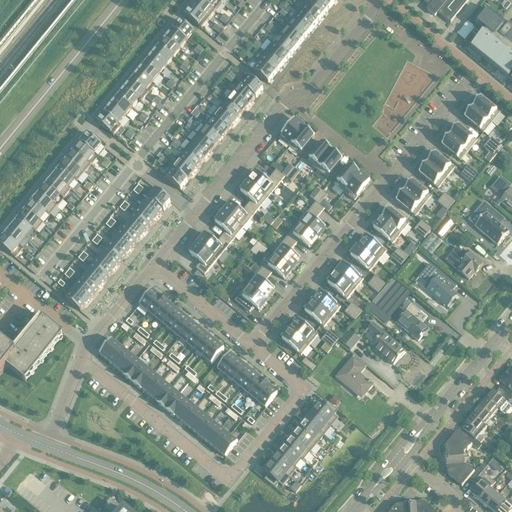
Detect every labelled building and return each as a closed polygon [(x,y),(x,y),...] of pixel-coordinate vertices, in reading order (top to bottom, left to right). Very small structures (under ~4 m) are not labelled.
[(216,12),(200,0),(196,0),(191,7),(209,21),(216,12)] [(200,0),(216,12),(223,4),(220,1),(220,2),(217,0),(200,0)] [(330,8),(320,0),(307,0),(306,2),(324,17),(330,8)] [(337,0),(320,0),(330,8),(337,0)] [(420,0),(430,7),(427,10),(435,16),(437,13),(450,24),(451,23),(455,18),(469,0),(420,0)] [(324,17),(306,2),(299,11),(317,25),(324,17)] [(506,11),(511,5),(508,2),(502,8),(506,11)] [(209,21),(191,7),(184,15),(201,30),(209,21)] [(317,25),(299,11),(292,19),(310,34),(317,25)] [(471,49),(508,79),(508,80),(509,79),(511,81),(511,82),(511,47),(506,43),(511,36),(511,29),(509,27),(508,28),(506,26),(506,25),(490,11),(478,26),(486,33),(484,35),(483,35),(471,49)] [(310,34),(292,19),(285,27),(303,42),(310,34)] [(172,30),(187,42),(194,33),(180,21),(172,30)] [(303,42),(285,27),(278,36),(281,38),(296,50),(303,42)] [(187,42),(172,30),(166,38),(180,50),(187,42)] [(180,50),(166,38),(159,47),(173,59),(180,50)] [(296,50),(281,38),(275,46),(274,46),(289,59),(296,50)] [(289,59),(274,46),(275,46),(272,44),(265,52),(282,67),(289,59)] [(173,59),(159,47),(152,55),(166,67),(173,59)] [(282,67),(265,52),(258,60),(261,63),(260,63),(276,76),(282,67)] [(166,67),(152,55),(145,64),(159,75),(166,67)] [(276,76),(260,63),(253,72),(268,84),(276,76)] [(159,75),(145,64),(138,72),(152,84),(159,75)] [(152,84),(138,72),(131,80),(146,92),(152,84)] [(239,84),(256,98),(255,99),(256,99),(264,90),(246,75),(239,84)] [(146,92),(131,80),(124,89),(139,101),(138,101),(141,103),(149,94),(146,92)] [(249,107),(255,99),(256,98),(239,84),(238,85),(241,87),(235,94),(232,92),(232,93),(249,107)] [(120,99),(132,109),(138,101),(139,101),(124,89),(118,97),(120,99)] [(249,107),(232,93),(225,101),(242,115),(249,107)] [(132,109),(120,99),(118,97),(111,106),(120,113),(125,117),(132,109)] [(473,108),(492,124),(500,114),(481,98),(473,108)] [(242,115),(225,101),(218,109),(235,123),(242,115)] [(125,117),(120,113),(111,106),(104,114),(118,126),(119,125),(125,117)] [(492,124),(473,108),(465,119),(483,134),(484,133),(491,124),(492,124)] [(235,123),(218,109),(211,118),(228,132),(235,123)] [(114,137),(121,127),(119,125),(118,126),(104,114),(97,123),(114,137)] [(500,114),(492,124),(498,128),(505,119),(500,114)] [(228,132),(211,118),(204,126),(221,140),(228,132)] [(289,148),(305,129),(295,121),(279,140),(289,148)] [(491,124),(484,133),(489,137),(496,128),(491,124)] [(221,140),(204,126),(197,135),(215,149),(221,140)] [(450,136),(469,152),(477,142),(458,126),(450,136)] [(305,129),(289,148),(299,156),(315,137),(305,129)] [(87,134),(81,143),(95,155),(99,158),(105,150),(106,149),(104,147),(102,146),(92,138),(87,134)] [(215,149),(197,135),(190,143),(193,146),(193,145),(208,157),(215,149)] [(469,152),(450,136),(442,146),(461,162),(469,152)] [(497,152),(501,147),(491,139),(488,144),(497,152)] [(81,143),(74,151),(88,163),(92,166),(99,158),(95,155),(81,143)] [(317,171),(332,152),(322,144),(307,162),(317,171)] [(494,156),(497,152),(488,144),(484,148),(494,156)] [(208,157),(193,145),(193,146),(187,154),(201,165),(208,157)] [(74,151),(67,159),(81,172),(85,174),(92,166),(88,163),(74,151)] [(332,152),(317,171),(327,179),(343,160),(332,152)] [(201,165),(187,154),(180,162),(194,174),(201,165)] [(427,164),(446,180),(454,169),(436,154),(427,164)] [(67,159),(60,168),(74,180),(78,183),(85,174),(81,172),(67,159)] [(170,168),(188,183),(188,182),(194,174),(180,162),(173,170),(170,168)] [(446,180),(427,164),(419,174),(438,190),(446,180)] [(295,169),(290,166),(282,176),(285,178),(287,179),(295,169)] [(345,193),(360,175),(350,166),(335,185),(345,193)] [(474,179),(478,175),(468,167),(465,171),(474,179)] [(60,168),(53,176),(67,189),(71,191),(78,183),(74,180),(60,168)] [(188,183),(170,168),(163,177),(181,192),(188,183)] [(295,169),(287,179),(291,183),(299,173),(295,169)] [(272,177),(281,184),(285,178),(282,176),(277,171),(272,177)] [(461,176),(470,184),(474,179),(465,171),(461,176)] [(281,184),(272,177),(268,182),(257,174),(249,184),(268,199),(281,184)] [(360,175),(345,193),(355,202),(370,183),(360,175)] [(53,176),(46,185),(61,197),(64,200),(71,191),(67,189),(53,176)] [(501,203),(506,207),(511,212),(511,191),(510,190),(509,189),(511,187),(501,178),(491,189),(500,196),(494,204),(498,207),(501,203)] [(405,192),(423,207),(432,197),(413,182),(405,192)] [(93,188),(88,184),(84,188),(90,193),(93,188)] [(247,208),(255,215),(268,199),(249,184),(241,194),(251,202),(247,208)] [(46,185),(39,193),(54,205),(57,208),(64,200),(61,197),(46,185)] [(314,202),(323,192),(318,188),(310,198),(314,202)] [(319,206),(327,196),(323,192),(314,202),(316,203),(316,204),(316,203),(319,206)] [(423,207),(405,192),(396,202),(415,217),(423,207)] [(39,193),(32,202),(47,214),(50,217),(57,208),(54,205),(39,193)] [(157,194),(150,203),(164,214),(165,214),(171,206),(157,194)] [(451,207),(455,202),(445,194),(441,199),(451,207)] [(438,203),(447,211),(451,207),(441,199),(438,203)] [(32,202),(25,210),(40,222),(43,225),(50,217),(47,214),(32,202)] [(150,203),(143,211),(157,222),(164,214),(150,203)] [(316,204),(316,203),(311,209),(320,216),(324,210),(316,204)] [(475,214),(469,221),(476,227),(475,227),(498,247),(509,233),(501,226),(505,220),(485,203),(475,214)] [(255,215),(247,208),(242,213),(232,205),(224,215),(243,230),(255,215)] [(318,240),(326,230),(316,221),(320,216),(311,209),(299,224),(318,240)] [(25,210),(18,219),(33,231),(36,234),(43,225),(40,222),(25,210)] [(382,220),(401,235),(409,225),(390,210),(382,220)] [(143,211),(136,219),(150,230),(157,222),(143,211)] [(221,239),(230,245),(243,230),(224,215),(215,225),(226,233),(221,239)] [(455,225),(445,217),(434,233),(443,240),(455,225)] [(18,219),(11,227),(26,239),(29,242),(36,234),(33,231),(18,219)] [(136,219),(129,228),(143,239),(150,230),(136,219)] [(401,235),(382,220),(374,230),(392,245),(401,235)] [(428,234),(432,230),(422,222),(418,226),(428,234)] [(295,247),(299,241),(309,250),(318,240),(299,224),(286,240),(295,247)] [(415,231),(424,239),(428,234),(418,226),(415,231)] [(11,227),(4,236),(19,248),(22,251),(29,242),(26,239),(11,227)] [(129,228),(122,236),(137,247),(143,239),(129,228)] [(230,245),(221,239),(217,244),(207,235),(198,246),(217,261),(230,245)] [(4,236),(0,240),(0,246),(6,251),(12,256),(15,259),(16,259),(22,251),(19,248),(4,236)] [(122,236),(115,244),(130,255),(137,247),(122,236)] [(359,248),(378,263),(386,253),(367,238),(359,248)] [(292,271),(301,261),(290,252),(295,247),(286,240),(274,255),(292,271)] [(258,243),(251,252),(256,257),(259,253),(263,256),(267,251),(258,243)] [(115,244),(109,252),(123,263),(130,255),(115,244)] [(217,261),(198,246),(190,256),(201,264),(196,269),(205,276),(217,261)] [(359,248),(351,258),(370,273),(378,263),(359,248)] [(474,276),(483,265),(467,251),(464,255),(456,248),(445,262),(468,281),(473,275),(474,276)] [(404,262),(408,257),(399,249),(395,254),(404,262)] [(109,252),(101,261),(116,272),(123,263),(109,252)] [(391,258),(401,266),(404,262),(395,254),(391,258)] [(269,278),(274,272),(284,281),(292,271),(274,255),(261,271),(269,278)] [(101,261),(95,269),(109,280),(116,272),(101,261)] [(336,276),(355,291),(363,281),(344,266),(336,276)] [(430,268),(420,280),(429,287),(426,291),(448,309),(458,296),(452,291),(454,287),(430,268)] [(95,269),(88,278),(103,289),(109,280),(95,269)] [(267,302),(275,292),(265,283),(269,278),(261,271),(248,286),(267,302)] [(336,276),(328,286),(347,301),(355,291),(336,276)] [(381,289),(385,285),(375,277),(372,281),(381,289)] [(88,278),(81,286),(96,297),(103,289),(88,278)] [(393,279),(372,304),(373,304),(390,318),(411,294),(393,279)] [(378,294),(381,289),(372,281),(368,286),(378,294)] [(81,286),(74,294),(89,306),(96,297),(81,286)] [(248,286),(236,302),(250,313),(254,308),(259,312),(267,302),(248,286)] [(153,292),(141,308),(149,314),(161,299),(153,292)] [(313,303),(332,319),(340,309),(322,293),(313,303)] [(74,294),(67,303),(82,314),(89,306),(74,294)] [(161,299),(149,314),(157,321),(169,306),(161,299)] [(313,303),(305,314),(324,329),(332,319),(313,303)] [(358,317),(362,312),(352,304),(349,309),(358,317)] [(373,304),(368,310),(386,325),(391,319),(390,318),(373,304)] [(169,306),(157,321),(165,327),(176,312),(169,306)] [(345,314),(354,322),(358,317),(349,309),(345,314)] [(396,324),(401,328),(417,342),(422,337),(421,336),(427,329),(406,311),(396,324)] [(176,312),(165,327),(173,334),(184,319),(176,312)] [(366,312),(361,317),(366,322),(371,317),(366,312)] [(184,319),(173,334),(180,340),(192,325),(184,319)] [(0,376),(7,368),(9,369),(19,377),(20,376),(25,380),(62,335),(63,334),(59,331),(59,332),(57,331),(58,330),(56,328),(47,321),(46,322),(44,320),(38,328),(14,358),(0,346),(0,342),(1,342),(0,341),(0,376)] [(291,331),(309,347),(318,337),(299,321),(291,331)] [(372,324),(367,329),(379,340),(373,348),(374,349),(373,351),(381,358),(383,356),(387,360),(387,361),(393,367),(404,354),(398,348),(399,347),(372,324)] [(192,325),(180,340),(188,346),(200,331),(192,325)] [(200,331),(188,346),(197,353),(208,338),(200,331)] [(301,357),(309,347),(291,331),(282,341),(301,357)] [(335,345),(337,342),(339,340),(329,332),(325,336),(335,345)] [(351,334),(342,344),(354,354),(363,344),(351,334)] [(325,336),(322,341),(332,349),(335,345),(325,336)] [(208,338),(197,353),(204,359),(216,344),(208,338)] [(121,347),(120,347),(112,340),(100,355),(108,363),(120,349),(121,347)] [(216,344),(204,359),(212,366),(224,351),(216,344)] [(129,354),(121,347),(120,349),(108,363),(117,369),(120,366),(129,354)] [(124,377),(137,361),(129,354),(120,366),(117,369),(120,372),(125,376),(124,377)] [(230,356),(219,371),(226,378),(239,363),(230,356)] [(336,379),(362,400),(373,386),(360,375),(366,368),(354,357),(336,379)] [(312,371),(315,367),(306,360),(303,364),(312,371)] [(124,377),(133,384),(146,368),(137,361),(124,377)] [(239,363),(226,378),(235,384),(247,369),(239,363)] [(133,384),(141,391),(154,375),(146,368),(133,384)] [(247,369),(235,384),(242,391),(254,376),(247,369)] [(500,390),(504,394),(509,398),(511,395),(511,369),(500,383),(503,385),(500,390)] [(142,390),(150,397),(163,382),(154,375),(141,391),(142,390)] [(254,376),(242,391),(250,397),(262,382),(254,376)] [(158,404),(171,388),(163,382),(150,397),(158,403),(158,404)] [(262,382),(250,397),(258,403),(270,388),(262,382)] [(158,404),(166,411),(179,395),(171,388),(158,404)] [(270,388),(258,403),(266,410),(278,395),(270,388)] [(511,400),(509,398),(504,394),(500,398),(493,392),(486,400),(498,410),(505,416),(511,408),(511,400)] [(166,411),(175,418),(187,402),(188,402),(179,395),(166,411)] [(334,397),(330,401),(337,407),(340,402),(334,397)] [(479,408),(491,418),(498,410),(486,400),(479,408)] [(176,417),(184,424),(196,409),(188,402),(187,402),(175,418),(176,417)] [(320,404),(312,413),(331,428),(338,419),(334,416),(338,411),(328,403),(324,408),(320,404)] [(472,416),(487,429),(487,428),(485,426),(491,418),(479,408),(472,416)] [(192,431),(204,416),(196,409),(184,424),(192,431)] [(307,419),(305,422),(324,437),(331,428),(312,413),(307,419)] [(213,423),(204,416),(192,431),(200,438),(213,423)] [(467,426),(463,431),(469,436),(482,446),(480,445),(484,440),(480,437),(487,429),(472,416),(465,424),(467,426)] [(304,423),(298,430),(317,445),(324,437),(305,422),(304,423)] [(200,438),(209,445),(221,430),(213,423),(200,438)] [(286,429),(281,434),(282,434),(282,433),(286,437),(289,433),(285,430),(286,429)] [(209,445),(217,451),(229,436),(221,430),(209,445)] [(293,436),(292,438),(310,453),(317,445),(298,430),(293,436)] [(447,462),(465,460),(464,454),(466,452),(467,452),(472,446),(478,451),(482,446),(469,436),(466,440),(458,434),(446,448),(447,462)] [(238,444),(229,436),(217,451),(226,459),(238,444)] [(290,440),(285,447),(301,460),(301,461),(303,462),(310,453),(292,438),(290,440)] [(272,445),(268,451),(269,450),(273,453),(276,450),(272,446),(273,445),(272,445)] [(280,453),(278,455),(296,470),(297,469),(295,468),(301,461),(301,460),(285,447),(280,453)] [(277,457),(271,463),(290,478),(296,470),(278,455),(277,457)] [(465,460),(447,462),(448,475),(462,487),(469,480),(473,483),(482,473),(478,469),(474,473),(468,467),(468,468),(465,466),(465,460)] [(493,460),(489,465),(500,475),(504,470),(493,460)] [(271,463),(264,472),(269,476),(265,481),(275,489),(279,484),(282,487),(290,478),(271,463)] [(482,473),(473,483),(478,487),(472,495),(480,502),(490,489),(490,490),(495,484),(482,473)] [(488,509),(498,496),(490,490),(490,489),(480,502),(488,509)] [(492,511),(499,511),(508,501),(506,503),(498,496),(488,509),(492,511)] [(511,511),(511,503),(508,501),(499,511),(511,511)]
